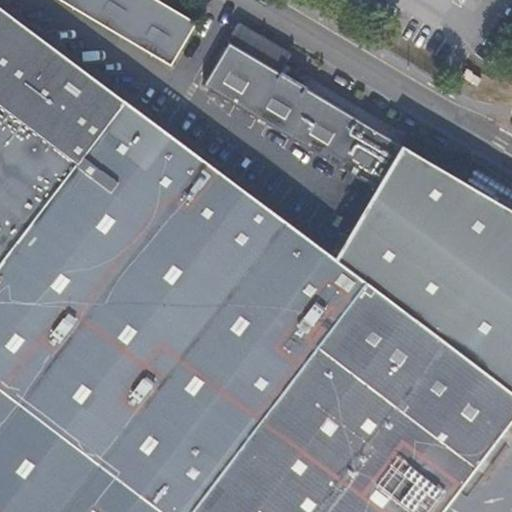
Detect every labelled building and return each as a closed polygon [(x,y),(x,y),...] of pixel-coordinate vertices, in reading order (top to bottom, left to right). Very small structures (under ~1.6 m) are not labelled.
[(157,0),(60,0),(171,65),(196,23),(157,0)] [(187,0),(176,0),(200,15),(203,10),(187,0)] [(336,260),(0,6),(0,511),(439,511),(511,415),(511,392),(391,301),(336,260)] [(231,38),(233,39),(206,84),(375,187),(336,260),(391,301),(462,181),(281,74),(294,54),(241,21),(231,38)] [(511,211),(462,181),(391,301),(511,392),(511,211)]
